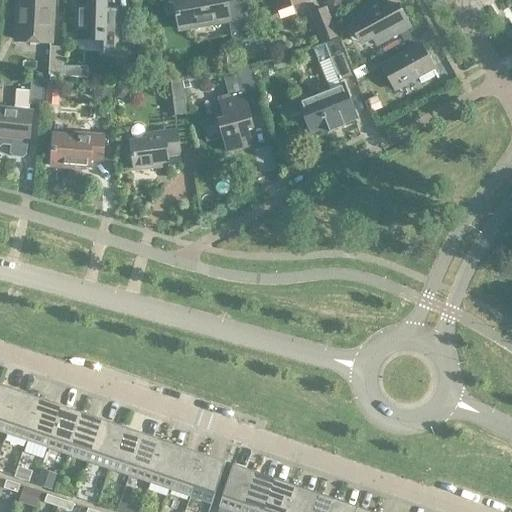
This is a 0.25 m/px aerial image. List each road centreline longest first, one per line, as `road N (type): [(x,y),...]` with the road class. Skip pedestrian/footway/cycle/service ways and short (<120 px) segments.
road 1 (residential): [(473,511),(0,351)]
road 2 (tertiary): [(361,367),(0,268)]
road 3 (residential): [(499,79),(202,243)]
road 4 (tertiary): [(511,163),(458,227),(411,328)]
road 5 (tertiary): [(442,340),(481,240),(511,200)]
road 6 (tertiary): [(361,367),(372,410),(399,425),(429,422),(451,402)]
